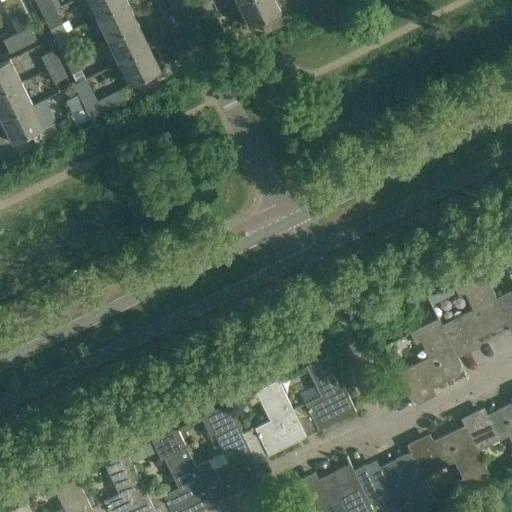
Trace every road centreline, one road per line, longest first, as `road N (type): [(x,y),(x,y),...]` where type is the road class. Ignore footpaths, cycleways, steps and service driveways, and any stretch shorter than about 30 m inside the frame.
road 1 (tertiary): [(0,407),(308,258)]
road 2 (tertiary): [(288,219),(0,362)]
road 3 (tertiary): [(511,110),(288,219)]
road 4 (residential): [(288,219),(179,0)]
road 5 (tertiary): [(308,258),(511,158)]
road 6 (residential): [(257,499),(277,470),(385,421)]
road 7 (residential): [(385,421),(409,421),(485,382),(511,355)]
